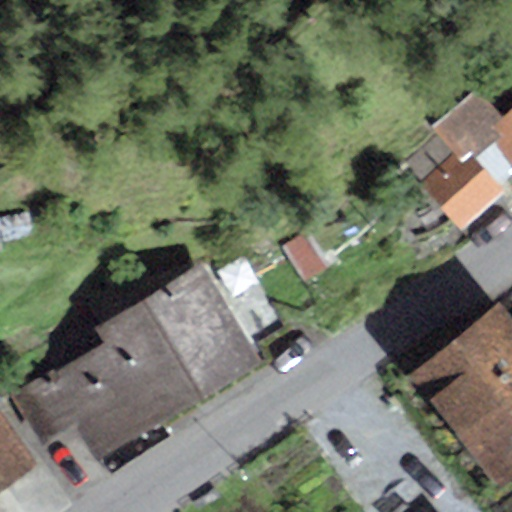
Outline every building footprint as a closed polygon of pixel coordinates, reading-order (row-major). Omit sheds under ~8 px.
[(502,116),(480,89),(432,129),(436,134),(465,168),(502,136),(492,125),(502,116)] [(502,136),(465,168),(436,134),(401,164),(460,232),(505,193),(498,186),(511,174),(511,107),(502,116),(492,125),(502,136)] [(330,268),(307,234),(282,250),(306,285),(330,268)] [(286,326),(244,255),(203,265),(95,327),(105,344),(57,372),(55,369),(8,396),(41,452),(73,434),(93,468),(269,366),(256,343),(286,326)] [(511,314),(500,301),(409,378),(502,487),(511,478),(511,314)] [(0,491),(37,465),(0,410),(0,491)]
